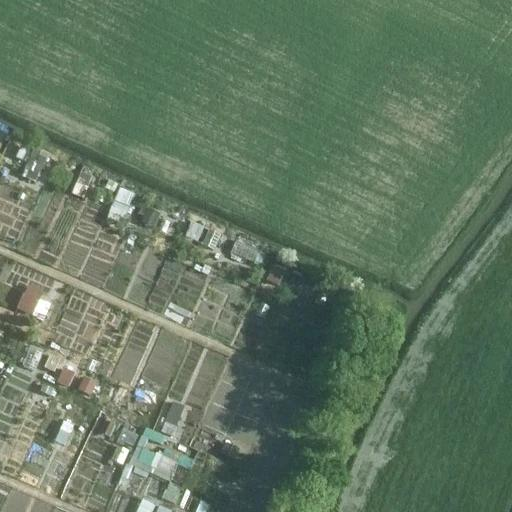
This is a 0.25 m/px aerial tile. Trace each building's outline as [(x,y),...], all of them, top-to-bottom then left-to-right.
[(0,148),(5,137),(10,139),(12,133),(0,127),(0,148)] [(23,170),(37,177),(46,158),(32,151),(23,170)] [(83,170),(77,186),(79,190),(86,193),(91,179),(90,179),(92,173),(83,170)] [(137,216),(143,219),(146,211),(141,209),(138,216),(137,216)] [(140,226),(153,231),(159,216),(146,211),(143,219),(140,226)] [(239,244),(237,259),(262,262),(264,247),(239,244)] [(161,268),(162,246),(145,245),(144,267),(161,268)] [(284,274),(273,269),(267,283),(278,288),(284,274)] [(291,276),(283,295),(296,301),(304,282),(291,276)] [(49,308),(38,303),(23,297),(17,312),(36,320),(37,316),(45,319),(49,308)] [(64,371),(57,385),(68,390),(75,377),(64,371)] [(77,392),(89,398),(95,385),(83,379),(77,392)] [(50,399),(53,392),(43,387),(39,394),(50,399)] [(164,425),(175,430),(178,423),(167,418),(164,425)] [(99,435),(109,440),(114,428),(104,423),(99,435)] [(59,432),(69,436),(72,429),(63,424),(59,432)] [(220,456),(234,462),(239,451),(225,445),(220,456)] [(136,467),(175,478),(170,499),(182,502),(186,486),(177,484),(183,460),(141,449),(136,467)] [(156,511),(159,504),(144,499),(139,511),(156,511)]
